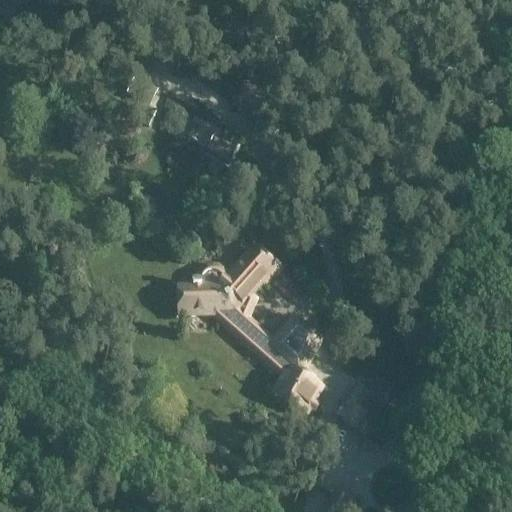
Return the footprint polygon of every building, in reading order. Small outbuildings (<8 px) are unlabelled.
[(150,128),(158,114),(149,110),(158,92),(136,81),(129,95),(147,105),(145,108),(140,105),(133,119),(150,128)] [(247,82),(233,109),(248,116),(245,122),(265,132),(280,103),(259,92),(260,89),(247,82)] [(181,130),(178,135),(194,144),(209,152),(205,159),(227,172),(239,150),(234,147),(240,137),(222,127),(219,133),(194,120),(191,125),(183,120),(178,128),(181,130)] [(237,311),(275,269),(254,251),(231,276),(224,269),(222,268),(218,266),(215,265),(212,265),(210,265),(207,266),(205,267),(203,268),(201,270),(199,272),(198,274),(197,276),(196,278),(196,279),(196,281),(196,286),(192,286),(192,289),(177,290),(179,318),(211,316),(283,381),(274,396),(282,401),(280,404),(287,411),(296,413),(298,410),(305,414),(319,390),(309,384),(312,379),(312,378),(315,373),(310,369),(325,342),(296,315),(272,342),(237,311)] [(368,406),(379,385),(363,376),(357,385),(356,384),(344,407),(351,411),(344,424),(367,437),(380,413),(368,406)] [(336,496),(336,498),(327,511),(347,511),(351,504),(336,496)]
